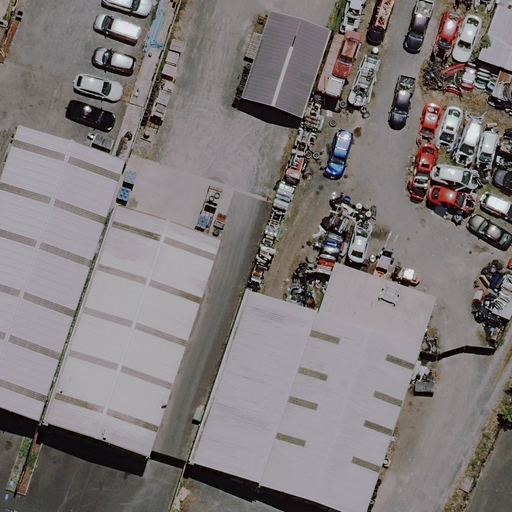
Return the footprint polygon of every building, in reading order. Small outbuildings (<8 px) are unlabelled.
[(511,0),(496,0),(475,62),(511,74),(511,0)] [(132,171),(23,136),(0,205),(0,418),(45,433),(117,218),(132,171)] [(117,218),(45,433),(154,469),(225,253),(117,218)] [(337,272),(321,323),(425,357),(441,306),(337,272)] [(321,323),(253,301),(196,471),(317,511),(373,511),(425,357),(321,323)]
